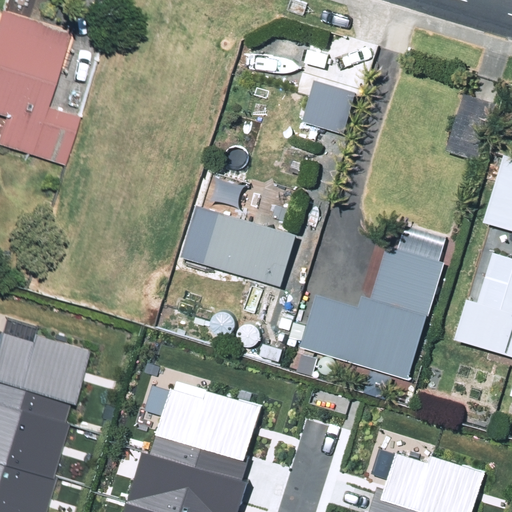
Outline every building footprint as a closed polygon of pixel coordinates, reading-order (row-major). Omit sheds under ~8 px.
[(0,6),(0,109),(3,111),(0,121),(0,140),(62,160),(78,110),(43,99),(66,27),(0,6)] [(187,65),(197,16),(171,11),(161,59),(187,65)] [(315,85),(304,127),(348,139),(359,97),(315,85)] [(280,290),(294,241),(216,218),(202,267),(280,290)] [(407,383),(442,266),(388,250),(369,315),(312,299),(296,350),(407,383)] [(511,273),(500,315),(465,304),(453,345),(511,361),(511,273)] [(0,325),(0,511),(42,511),(95,343),(38,326),(35,336),(0,325)] [(149,444),(128,511),(243,511),(256,471),(248,468),(267,404),(182,378),(161,448),(149,444)] [(364,506),(362,511),(468,511),(483,466),(398,440),(376,510),(364,506)]
